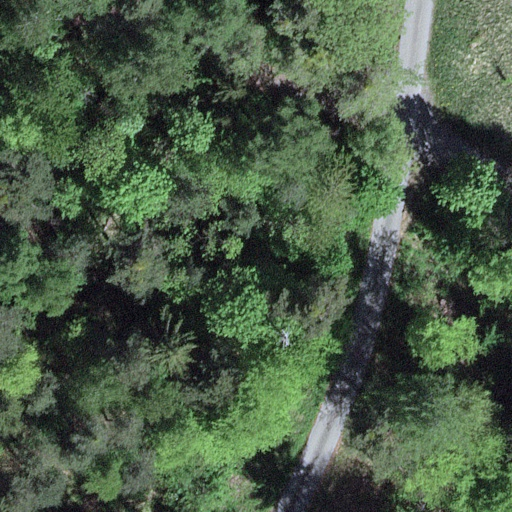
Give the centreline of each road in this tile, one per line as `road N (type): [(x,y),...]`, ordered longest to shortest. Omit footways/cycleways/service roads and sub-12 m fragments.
road 1 (track): [(285,511),(337,409),(366,321),(416,0)]
road 2 (track): [(511,188),(398,146),(148,28),(56,0)]
